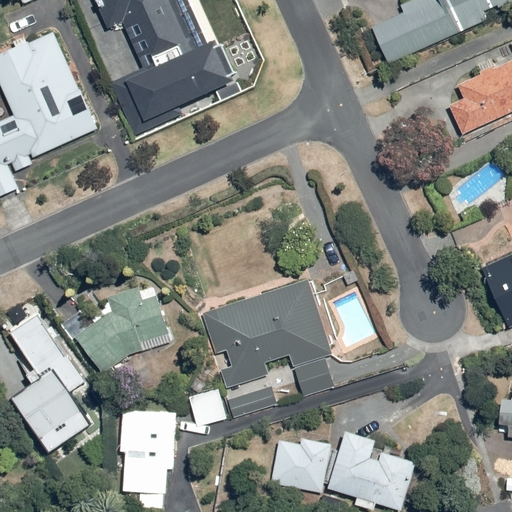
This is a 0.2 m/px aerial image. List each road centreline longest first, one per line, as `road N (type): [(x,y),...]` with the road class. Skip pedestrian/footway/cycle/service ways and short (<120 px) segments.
road 1 (residential): [(0,257),(341,104)]
road 2 (residential): [(341,104),(434,312)]
